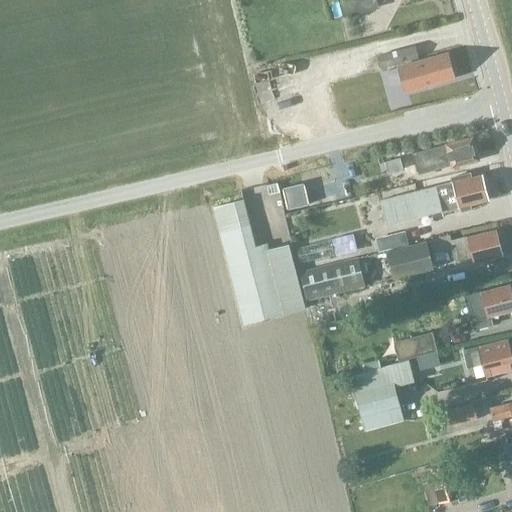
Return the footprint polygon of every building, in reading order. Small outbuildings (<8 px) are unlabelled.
[(345,17),(378,8),(375,0),(341,0),(340,0),(345,17)] [(383,68),(418,58),(414,46),(379,57),(383,68)] [(410,91),(455,78),(447,53),(403,66),(410,91)] [(452,166),(478,160),(472,138),(413,154),(419,173),(435,169),(434,165),(451,160),(452,166)] [(387,175),(404,171),(401,158),(383,162),(387,175)] [(482,175),(380,202),(386,226),(427,216),(426,215),(441,211),(442,213),(460,207),(461,211),(471,209),(470,205),(488,200),(482,175)] [(241,199),(212,207),(243,326),(304,310),(287,244),(266,249),(265,244),(253,247),(241,199)] [(367,246),(394,239),(391,226),(364,233),(367,246)] [(457,267),(502,255),(496,230),(451,242),(450,235),(430,241),(433,253),(453,248),(457,267)] [(329,238),(295,246),(299,264),(334,255),(329,238)] [(394,279),(432,269),(426,242),(387,251),(394,279)] [(307,301),(365,287),(358,259),(300,273),(307,301)] [(465,297),(472,322),(474,329),(492,325),(490,317),(511,311),(511,292),(510,285),(465,297)] [(392,342),(398,364),(408,361),(408,360),(437,353),(432,333),(392,342)] [(467,368),(482,364),(486,377),(511,370),(511,343),(508,345),(507,340),(463,351),(467,368)] [(408,361),(398,364),(389,366),(350,376),(364,431),(403,420),(395,387),(413,382),(408,361)] [(511,416),(511,402),(509,403),(509,404),(489,409),(492,421),(511,416)] [(446,426),(477,419),(474,405),(442,413),(442,414),(426,418),(428,429),(445,425),(446,426)] [(429,469),(433,484),(423,487),(429,507),(460,497),(450,463),(429,469)]
